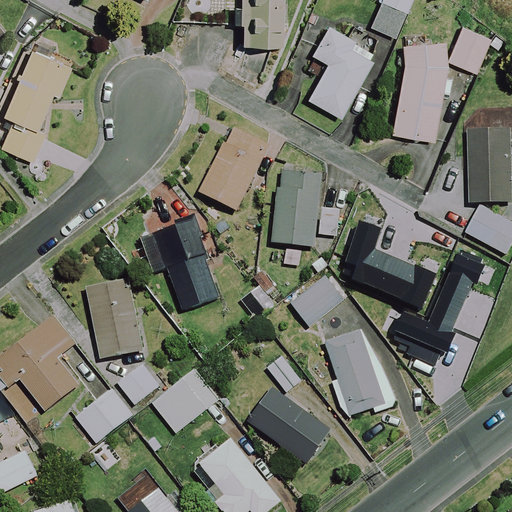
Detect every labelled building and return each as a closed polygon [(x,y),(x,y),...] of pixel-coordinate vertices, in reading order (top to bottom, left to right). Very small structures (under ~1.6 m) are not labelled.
[(286,0),(239,0),(239,9),(233,8),(231,28),(240,29),(238,49),(282,52),(286,0)] [(406,14),(409,15),(415,0),(376,0),(376,1),(380,3),(406,14)] [(406,14),(380,3),(368,30),(393,41),(406,14)] [(489,39),(459,30),(449,65),(479,74),(489,39)] [(377,61),(328,32),(313,56),(327,65),(307,99),(342,121),(377,61)] [(436,142),(442,97),(451,99),(453,83),(444,82),(448,48),(405,43),(393,137),(436,142)] [(265,64),(211,45),(204,63),(259,82),(265,64)] [(3,119),(10,122),(0,146),(0,147),(35,162),(46,133),(39,130),(53,97),(60,100),(73,69),(31,52),(3,119)] [(273,142),(236,125),(203,196),(240,214),(273,142)] [(511,159),(511,130),(466,132),(468,203),(511,201),(511,159)] [(323,176),(277,173),(273,246),(315,249),(316,235),(337,237),(339,211),(321,210),(323,176)] [(511,245),(511,226),(477,210),(464,236),(507,256),(511,245)] [(197,225),(155,239),(180,314),(221,301),(197,225)] [(426,245),(380,245),(379,311),(426,311),(426,245)] [(477,276),(448,265),(436,294),(466,306),(477,276)] [(308,330),(321,320),(324,325),(334,317),(330,313),(343,302),(323,277),(288,306),(308,330)] [(131,283),(85,290),(96,361),(143,353),(131,283)] [(79,343),(53,314),(0,361),(0,390),(5,396),(20,383),(49,414),(78,388),(56,363),(79,343)] [(375,415),(393,410),(395,400),(377,357),(369,349),(362,332),(325,344),(330,361),(317,365),(322,382),(329,380),(335,401),(327,404),(332,420),(343,416),(344,420),(374,411),(375,415)] [(300,380),(280,355),(264,368),(284,393),(300,380)] [(161,387),(141,364),(117,384),(137,407),(161,387)] [(220,400),(194,370),(168,393),(194,423),(220,400)] [(335,431),(271,388),(247,424),(282,448),(272,463),(290,475),(298,462),(309,469),(335,431)] [(113,389),(75,420),(87,434),(81,438),(91,450),(134,415),(113,389)] [(232,440),(199,464),(226,499),(216,506),(220,511),(273,511),(281,506),(232,440)] [(26,450),(0,460),(0,493),(38,478),(26,450)] [(173,511),(157,490),(128,511),(195,511),(188,503),(176,511),(173,511)]
